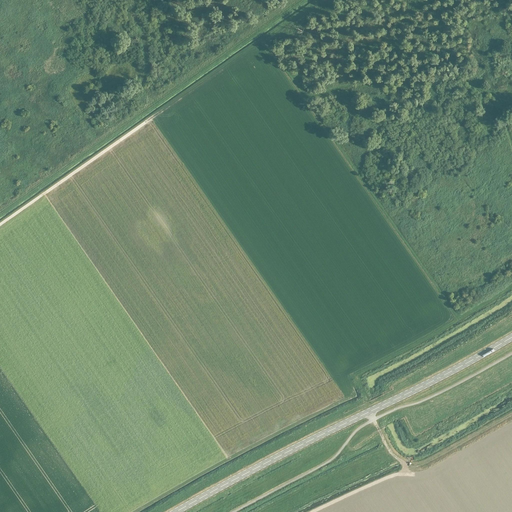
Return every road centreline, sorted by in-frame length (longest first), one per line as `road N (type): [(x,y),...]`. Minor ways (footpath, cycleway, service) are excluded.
road 1 (secondary): [(175,511),(511,337)]
road 2 (track): [(457,319),(356,377),(384,443),(405,464),(423,464),(511,414)]
